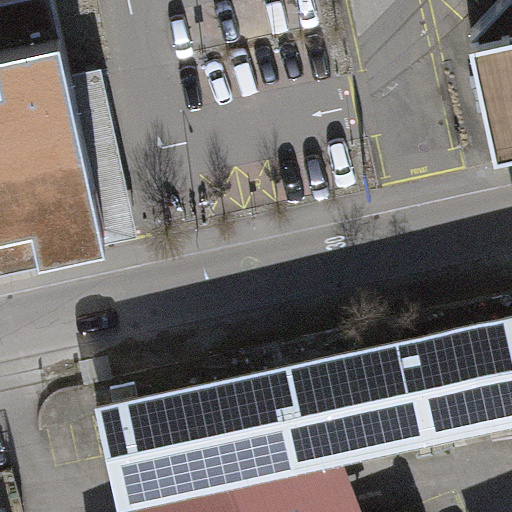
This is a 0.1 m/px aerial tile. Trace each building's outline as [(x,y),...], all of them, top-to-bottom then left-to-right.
[(0,0),(0,246),(27,241),(68,232),(107,223),(73,69),(57,0),(0,0)] [(511,0),(496,0),(471,28),(495,141),(511,137),(511,0)] [(102,62),(73,69),(107,223),(68,232),(27,241),(30,255),(129,234),(139,232),(136,217),(102,62)] [(511,321),(362,354),(378,431),(511,402),(511,321)] [(339,440),(378,431),(362,354),(111,408),(127,485),(339,440)] [(366,511),(339,440),(127,485),(137,511),(366,511)]
